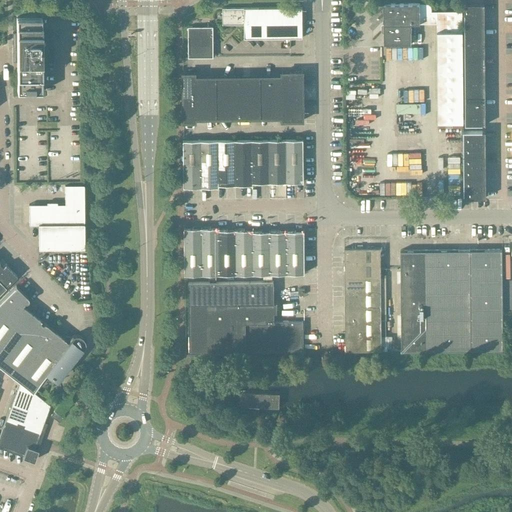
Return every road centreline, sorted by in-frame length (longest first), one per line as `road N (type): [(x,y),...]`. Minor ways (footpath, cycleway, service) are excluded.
road 1 (tertiary): [(138,416),(149,241),(146,0)]
road 2 (tertiary): [(122,0),(144,308),(118,410)]
road 3 (unclassified): [(324,218),(322,0)]
road 4 (residential): [(499,0),(501,217)]
road 5 (unclassified): [(324,218),(501,217)]
road 6 (unclassified): [(325,350),(324,218)]
road 7 (unclassified): [(326,511),(303,493),(215,464)]
